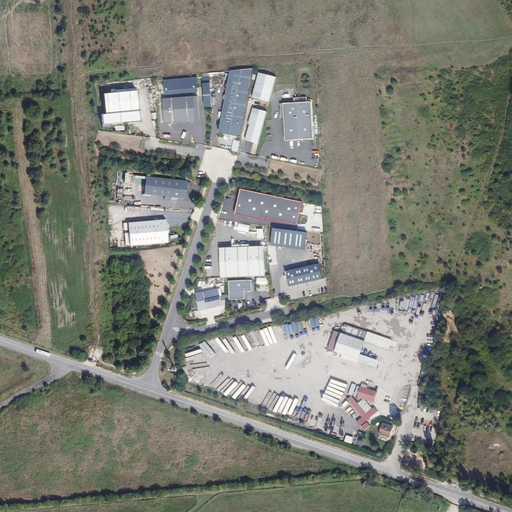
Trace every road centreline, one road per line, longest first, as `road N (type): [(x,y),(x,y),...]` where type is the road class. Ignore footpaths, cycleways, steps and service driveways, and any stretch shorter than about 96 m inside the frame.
road 1 (primary): [(506,511),(146,390)]
road 2 (unclassified): [(163,338),(218,170)]
road 3 (unclassified): [(163,338),(316,304)]
road 4 (unknown): [(450,493),(457,339)]
road 5 (unknown): [(387,357),(405,364),(417,382),(398,476)]
